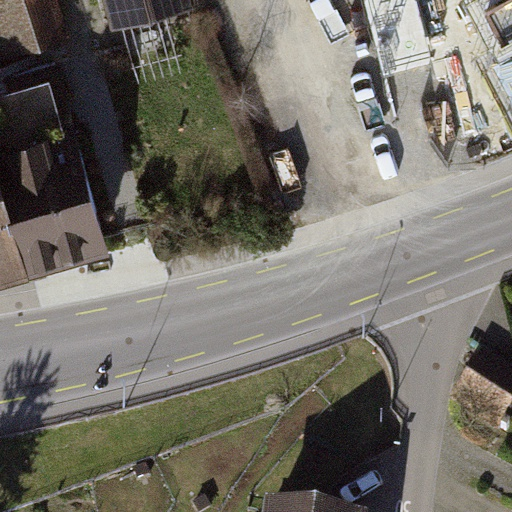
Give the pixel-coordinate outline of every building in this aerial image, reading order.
[(0,0),(0,45),(5,60),(71,37),(58,0),(0,0)] [(199,0),(102,0),(111,30),(201,4),(199,0)] [(511,30),(496,36),(511,79),(511,30)] [(0,277),(111,245),(75,121),(64,124),(49,73),(0,87),(0,277)] [(511,370),(484,352),(459,391),(502,419),(511,403),(511,370)] [(332,511),(263,503),(261,511),(332,511)]
